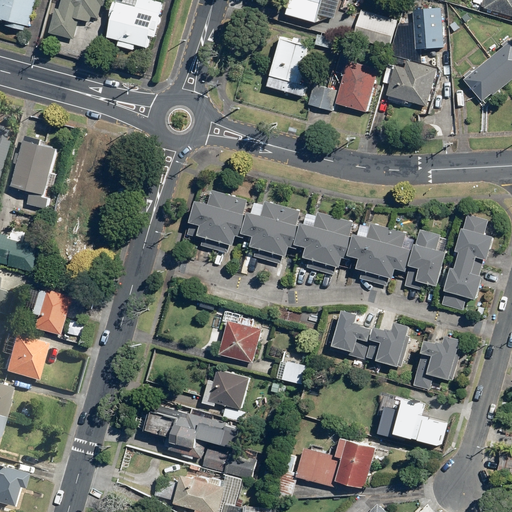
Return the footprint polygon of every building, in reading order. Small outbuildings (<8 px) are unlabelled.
[(0,0),(0,14),(14,18),(11,25),(30,30),(32,24),(35,25),(41,0),(0,0)] [(112,7),(113,0),(66,0),(65,7),(61,7),(54,32),(78,39),(84,18),(95,21),(97,16),(103,18),(107,6),(112,7)] [(121,16),(115,36),(125,38),(124,45),(139,49),(140,42),(152,46),(156,36),(160,37),(166,12),(165,11),(167,2),(161,0),(121,0),(117,15),(121,16)] [(297,0),(294,12),(322,21),(328,0),(297,0)] [(511,0),(486,0),(486,2),(484,2),(481,10),(511,18),(511,0)] [(443,8),(415,10),(418,49),(446,47),(443,8)] [(401,19),(366,10),(358,36),(393,46),(401,19)] [(337,37),(322,34),(320,45),(335,47),(337,37)] [(315,45),(287,36),(273,84),(309,95),(312,85),(304,83),(315,45)] [(506,46),(491,58),(511,82),(511,81),(511,39),(511,40),(505,45),(506,46)] [(511,82),(491,58),(474,72),(473,70),(466,76),(467,77),(466,78),(484,101),(494,93),(495,94),(511,82)] [(352,61),(340,103),(369,112),(382,69),(352,61)] [(391,95),(393,96),(392,99),(408,103),(409,100),(429,106),(440,69),(411,61),(409,70),(400,67),(391,95)] [(311,104),(335,111),(340,90),(317,83),(311,104)] [(0,176),(10,140),(6,139),(10,128),(0,124),(0,176)] [(48,196),(48,193),(50,194),(64,147),(32,138),(18,184),(32,189),(32,191),(35,192),(32,203),(50,208),(53,197),(48,196)] [(101,236),(115,183),(98,178),(97,183),(83,179),(81,184),(71,181),(66,200),(73,202),(70,213),(62,211),(54,241),(72,245),(76,229),(101,236)] [(218,188),(214,202),(205,199),(199,217),(197,217),(193,233),(208,238),(206,244),(232,252),(236,241),(241,243),(244,234),(250,236),(256,214),(248,212),(252,199),(218,188)] [(270,200),(267,212),(258,209),(252,231),(263,234),(259,244),(261,245),(259,255),(285,263),(289,253),(295,254),(298,245),(304,247),(310,225),(302,222),(306,210),(270,200)] [(323,211),(320,223),(311,220),(306,242),(315,245),(312,255),(314,256),(312,266),(338,274),(341,264),(347,265),(351,255),(356,257),(363,236),(355,233),(359,221),(323,211)] [(494,219),(473,213),(468,231),(470,232),(466,246),(464,245),(456,270),(459,271),(454,286),(453,286),(448,303),(468,309),(473,294),(484,297),(491,274),(481,271),(485,255),(495,258),(503,234),(490,231),(494,219)] [(377,223),(373,235),(364,232),(359,253),(369,256),(366,267),(368,268),(365,278),(392,286),(395,276),(401,277),(404,267),(414,270),(420,249),(409,245),(412,232),(377,223)] [(427,228),(414,271),(410,283),(426,288),(428,279),(444,284),(454,250),(442,247),(446,234),(427,228)] [(5,262),(39,272),(40,272),(47,248),(41,246),(44,235),(31,231),(28,242),(12,237),(13,235),(0,231),(0,264),(4,266),(5,262)] [(13,293),(0,288),(0,311),(6,314),(13,293)] [(43,329),(68,335),(78,296),(52,290),(43,329)] [(366,313),(351,308),(348,319),(344,318),(335,348),(369,358),(375,339),(376,340),(380,327),(370,324),(371,322),(364,320),(366,313)] [(235,319),(225,352),(258,362),(268,329),(235,319)] [(387,358),(406,364),(417,324),(403,320),(401,327),(395,326),(394,327),(383,325),(382,331),(380,330),(372,355),(387,360),(387,358)] [(17,332),(6,368),(39,378),(50,342),(17,332)] [(439,373),(458,378),(469,338),(454,334),(452,341),(446,340),(445,341),(435,338),(433,343),(431,342),(419,384),(435,388),(439,373)] [(313,364),(284,357),(279,376),(308,383),(313,364)] [(224,369),(221,381),(215,379),(208,401),(221,405),(222,401),(246,408),(255,377),(224,369)] [(14,386),(0,382),(0,435),(2,436),(13,398),(11,397),(14,386)] [(400,434),(411,399),(430,406),(434,394),(414,387),(413,391),(385,383),(372,426),(400,434)] [(176,448),(207,458),(215,438),(244,446),(247,431),(244,430),(245,428),(233,424),(233,423),(195,411),(161,402),(152,429),(180,437),(176,448)] [(358,481),(370,487),(381,445),(370,439),(354,437),(348,435),(342,454),(314,445),(304,474),(339,486),(342,477),(358,481)] [(511,446),(502,446),(501,471),(511,472),(511,446)] [(212,450),(208,465),(254,479),(261,459),(235,451),(234,453),(216,448),(212,450)] [(29,472),(0,463),(0,501),(14,506),(20,486),(24,487),(29,472)] [(202,477),(190,473),(180,502),(212,511),(221,511),(230,486),(216,481),(213,476),(205,474),(202,477)] [(374,511),(394,511),(384,502),(374,511)]
